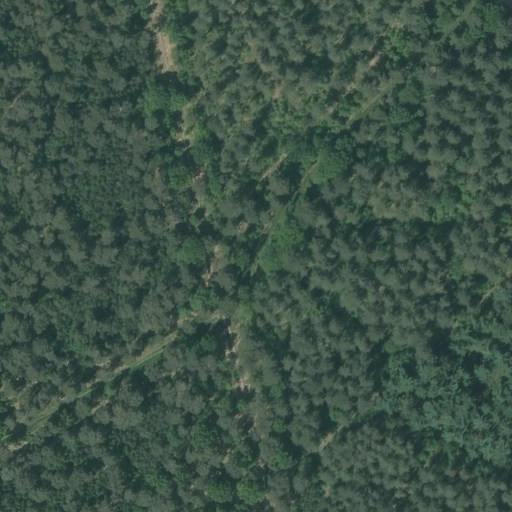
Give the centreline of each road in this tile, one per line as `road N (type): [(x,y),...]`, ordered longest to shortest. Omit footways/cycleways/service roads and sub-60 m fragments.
road 1 (track): [(147,0),(265,507)]
road 2 (track): [(0,429),(208,313),(222,314)]
